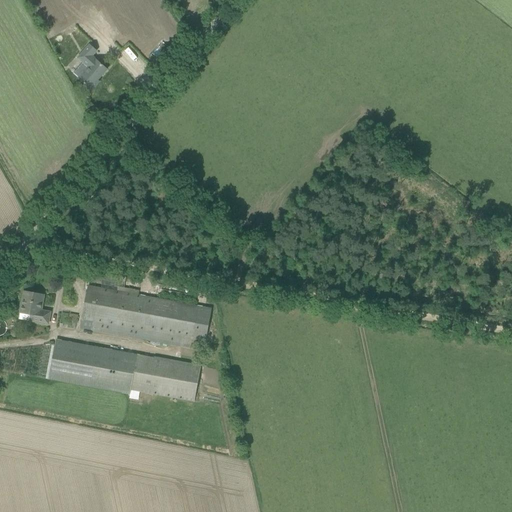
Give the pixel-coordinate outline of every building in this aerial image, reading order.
[(32,0),(50,33),(76,19),(65,0),(32,0)] [(73,74),(91,91),(99,82),(97,81),(107,70),(91,57),(96,52),(89,46),(78,58),(83,62),(73,74)] [(90,330),(204,351),(211,309),(88,287),(82,320),(91,322),(90,330)] [(41,314),(44,295),(23,292),(19,313),(31,315),(29,322),(48,325),(50,315),(41,314)] [(131,391),(194,402),(200,365),(55,339),(48,380),(130,395),(131,391)]
